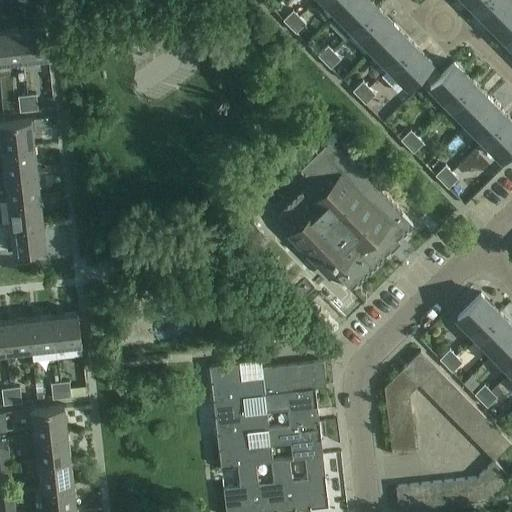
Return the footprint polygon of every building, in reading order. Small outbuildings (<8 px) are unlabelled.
[(326,0),(341,16),(357,0),(326,0)] [(357,0),(341,16),(360,34),(381,12),(369,0),(357,0)] [(511,0),(483,0),(476,7),(494,25),(511,6),(511,0)] [(137,89),(178,74),(163,34),(161,35),(150,5),(111,19),(137,89)] [(473,24),(482,14),(471,5),(462,15),(473,24)] [(511,6),(494,25),(511,42),(511,41),(511,6)] [(292,10),(283,20),(289,26),(299,16),(292,10)] [(360,34),(378,52),(400,31),(381,12),(360,34)] [(299,16),(289,26),(296,32),(305,22),(299,16)] [(44,26),(19,29),(22,59),(48,56),(44,26)] [(19,29),(0,30),(0,61),(22,59),(19,29)] [(378,52),(396,71),(418,49),(400,31),(378,52)] [(328,45),(318,54),(324,61),(334,51),(328,45)] [(436,69),(418,49),(396,71),(414,90),(436,69)] [(334,51),(324,61),(330,67),(340,58),(334,51)] [(432,85),(450,103),(471,82),(454,63),(432,85)] [(362,80),(352,90),(358,96),(368,87),(362,80)] [(450,103),(467,120),(489,99),(471,82),(450,103)] [(368,87),(358,96),(365,103),(374,93),(368,87)] [(36,94),(27,95),(28,111),(38,110),(36,94)] [(27,95),(18,96),(19,112),(28,111),(27,95)] [(467,120),(484,138),(506,117),(489,99),(467,120)] [(511,146),(511,123),(506,117),(484,138),(502,156),(511,146)] [(0,122),(0,148),(1,148),(34,145),(31,119),(0,122)] [(450,126),(436,134),(442,146),(456,139),(450,126)] [(410,130),(400,139),(406,145),(416,135),(410,130)] [(416,135),(406,145),(413,152),(422,142),(416,135)] [(300,168),(312,180),(277,214),(291,228),(288,231),(331,275),(334,272),(349,288),(389,249),(380,240),(390,231),(396,238),(412,223),(330,139),(300,168)] [(1,148),(4,174),(37,170),(34,145),(1,148)] [(445,165),(435,175),(441,180),(450,171),(445,165)] [(4,174),(7,199),(40,195),(37,170),(4,174)] [(450,171),(441,180),(447,187),(457,178),(456,177),(450,171)] [(457,181),(449,188),(465,205),(477,193),(465,181),(457,181)] [(7,199),(10,224),(43,221),(40,195),(7,199)] [(46,247),(43,221),(10,224),(13,251),(46,247)] [(252,222),(245,228),(257,240),(264,233),(252,222)] [(147,327),(175,330),(178,296),(150,294),(147,327)] [(459,315),(477,334),(498,312),(480,294),(459,315)] [(78,312),(53,315),(56,345),(81,343),(78,312)] [(477,334),(494,351),(511,333),(511,326),(498,312),(477,334)] [(53,315),(28,317),(31,348),(56,345),(53,315)] [(28,317),(4,320),(7,351),(31,348),(28,317)] [(511,333),(494,351),(511,369),(511,368),(511,333)] [(449,348),(440,358),(446,364),(456,355),(449,348)] [(420,351),(402,368),(417,384),(419,382),(420,384),(436,368),(420,351)] [(456,355),(446,364),(452,370),(462,361),(456,355)] [(323,360),(310,361),(313,387),(314,387),(326,386),(323,360)] [(241,378),(239,361),(209,365),(209,366),(211,366),(213,381),(211,381),(213,399),(264,393),(276,392),(273,365),(261,367),(262,375),(241,378)] [(298,363),(301,389),(313,387),(310,361),(298,363)] [(289,390),(301,389),(298,363),(286,364),(289,390)] [(276,392),(289,390),(286,364),(273,365),(276,392)] [(402,368),(384,386),(409,395),(419,385),(417,384),(402,368)] [(445,377),(436,368),(420,384),(419,382),(417,384),(419,385),(427,394),(445,377)] [(453,385),(445,377),(427,394),(435,402),(453,385)] [(42,380),(35,381),(36,391),(43,391),(42,380)] [(68,381),(59,382),(61,397),(70,396),(68,381)] [(59,382),(50,383),(51,398),(61,397),(59,382)] [(484,384),(474,393),(481,399),(490,390),(484,384)] [(461,393),(453,385),(435,402),(443,410),(461,393)] [(19,386),(10,387),(11,403),(20,402),(19,386)] [(384,386),(386,407),(410,404),(409,395),(384,386)] [(10,387),(1,388),(2,404),(11,403),(10,387)] [(318,421),(315,421),(314,406),(316,405),(314,387),(313,387),(301,389),(289,390),(276,392),(264,393),(268,427),(318,421)] [(490,390),(481,399),(487,406),(497,397),(490,390)] [(217,415),(214,415),(216,433),(268,427),(264,393),(213,399),(213,400),(215,399),(217,415)] [(469,401),(461,393),(443,410),(452,418),(469,401)] [(477,410),(469,401),(452,418),(460,427),(477,410)] [(386,407),(387,418),(411,416),(410,404),(386,407)] [(31,409),(34,435),(67,432),(64,406),(31,409)] [(485,418),(477,410),(460,427),(468,435),(485,418)] [(387,418),(389,430),(413,427),(411,416),(387,418)] [(493,426),(485,418),(468,435),(476,443),(493,426)] [(318,421),(268,427),(272,460),(288,459),(321,455),(321,454),(319,454),(317,439),(320,439),(318,421)] [(501,434),(493,426),(476,443),(484,451),(501,434)] [(230,465),(237,464),(254,462),(272,460),(268,427),(216,433),(219,433),(220,448),(218,448),(220,466),(230,465)] [(389,430),(390,441),(414,439),(413,427),(389,430)] [(34,435),(37,460),(69,457),(67,432),(34,435)] [(510,443),(501,434),(484,451),(493,459),(510,443)] [(415,451),(414,439),(390,441),(391,453),(415,451)] [(7,446),(0,446),(0,464),(9,464),(7,446)] [(24,474),(33,474),(32,451),(22,452),(24,474)] [(293,507),(308,506),(309,508),(327,506),(321,455),(288,459),(293,510),(294,510),(293,507)] [(37,460),(40,486),(72,483),(69,457),(37,460)] [(275,509),(275,511),(293,510),(288,459),(272,460),(254,462),(259,511),(260,511),(275,509)] [(494,459),(486,467),(503,484),(511,477),(494,460),(495,459),(494,459)] [(259,511),(254,462),(237,464),(239,485),(222,487),(224,511),(259,511)] [(9,464),(0,464),(0,469),(1,483),(11,482),(9,464)] [(486,467),(477,476),(488,499),(503,484),(486,467)] [(90,482),(90,471),(74,471),(75,483),(90,482)] [(477,476),(465,477),(468,501),(488,499),(477,476)] [(465,477),(454,478),(456,503),(468,501),(465,477)] [(454,478),(442,480),(445,504),(456,503),(454,478)] [(442,480),(430,481),(433,505),(445,504),(442,480)] [(430,481),(419,482),(421,507),(433,505),(430,481)] [(419,482),(407,483),(410,508),(421,507),(419,482)] [(40,486),(43,511),(75,508),(72,483),(40,486)] [(398,509),(410,508),(407,483),(395,485),(398,509)] [(14,511),(13,497),(3,498),(4,511),(14,511)]
